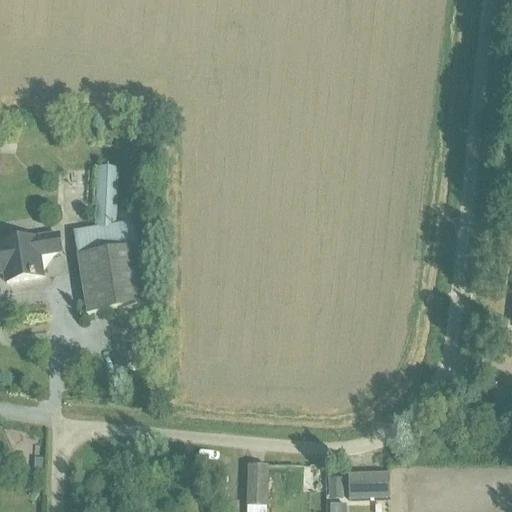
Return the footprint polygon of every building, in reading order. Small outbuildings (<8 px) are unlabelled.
[(98,231),(77,234),(75,235),(88,318),(147,308),(134,225),(114,229),(116,171),(101,171),(98,231)] [(62,255),(60,238),(0,247),(0,276),(7,275),(8,285),(45,279),(41,258),(62,255)] [(268,470),(249,470),(248,510),(268,510),(268,470)] [(305,471),(305,492),(322,492),(322,471),(305,471)] [(347,497),(348,476),(333,476),(332,496),(347,497)] [(349,478),(350,502),(390,501),(389,477),(349,478)]
